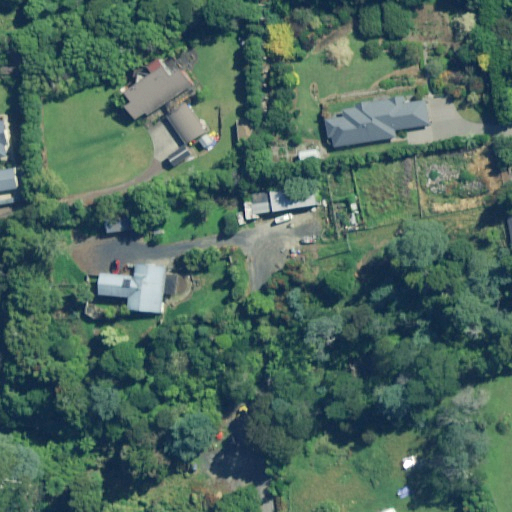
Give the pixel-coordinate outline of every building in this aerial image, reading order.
[(146,61),(135,68),(133,81),(136,88),(129,92),(135,103),(129,107),(138,121),(195,85),(186,70),(174,51),(149,66),(146,61)] [(406,96),(394,98),(394,102),(376,106),(375,101),(360,104),(360,108),(346,111),(347,116),(328,120),(332,139),(335,138),(337,148),(397,138),(396,131),(431,125),(427,100),(407,104),(406,96)] [(204,134),(186,106),(168,117),(186,145),(204,134)] [(256,120),(240,121),(240,144),(256,144),(256,120)] [(0,160),(8,159),(6,146),(10,145),(7,122),(0,123),(0,160)] [(327,162),(326,150),(302,152),(303,164),(327,162)] [(0,191),(22,189),(20,169),(0,171),(0,191)] [(318,205),(315,184),(272,191),(272,196),(255,199),(256,204),(246,205),(248,217),(318,205)] [(511,199),(503,201),(511,255),(511,199)] [(136,230),(135,215),(107,218),(108,233),(136,230)] [(167,268),(138,265),(137,278),(104,275),(102,295),(132,298),(131,310),(163,313),(167,268)]
